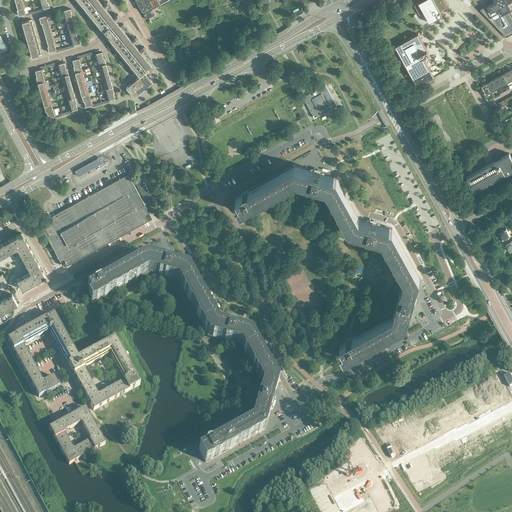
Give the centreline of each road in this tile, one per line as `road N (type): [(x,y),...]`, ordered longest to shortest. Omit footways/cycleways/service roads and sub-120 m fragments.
road 1 (secondary): [(47,179),(336,21)]
road 2 (secondary): [(335,8),(81,149)]
road 3 (residential): [(296,402),(324,379),(460,308),(437,249),(452,230)]
road 4 (tertiary): [(460,226),(347,15)]
road 5 (tertiary): [(336,21),(452,230)]
road 6 (residential): [(296,402),(253,329),(221,319),(165,219)]
road 7 (residential): [(511,407),(357,484)]
road 8 (residential): [(199,471),(203,479),(302,425),(296,402)]
road 9 (tertiary): [(452,230),(511,343)]
